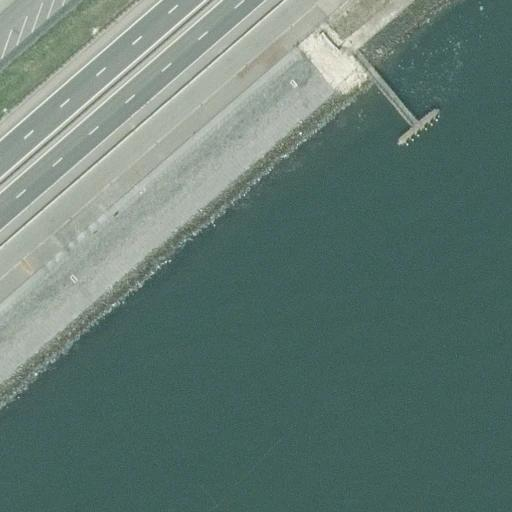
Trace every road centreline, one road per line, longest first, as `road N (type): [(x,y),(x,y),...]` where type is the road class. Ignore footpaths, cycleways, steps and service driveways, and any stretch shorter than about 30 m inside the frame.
road 1 (motorway): [(0,214),(246,0)]
road 2 (motorway): [(185,0),(0,161)]
